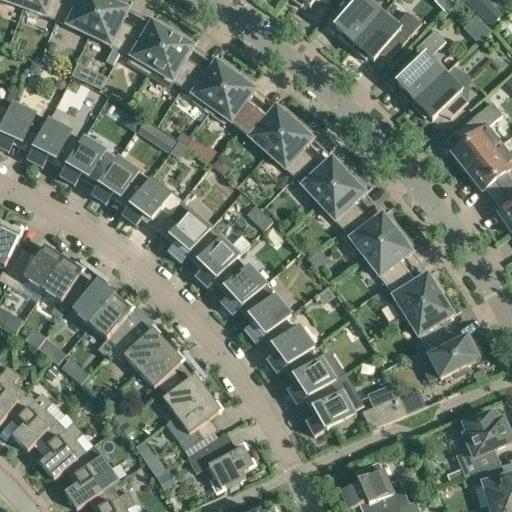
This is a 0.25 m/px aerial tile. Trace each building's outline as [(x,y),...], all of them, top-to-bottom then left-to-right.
[(0,0),(0,2),(23,11),(26,0),(0,0)] [(26,0),(23,11),(57,23),(66,0),(26,0)] [(80,0),(78,4),(69,0),(66,0),(57,23),(89,38),(107,0),(80,0)] [(114,50),(121,53),(134,30),(122,25),(128,12),(123,10),(125,5),(113,0),(107,0),(89,38),(114,50)] [(287,0),(302,10),(304,6),(309,10),(316,0),(319,0),(327,5),(330,0),(287,0)] [(338,39),(352,51),(384,14),(371,2),(371,0),(348,0),(337,13),(346,21),(337,32),(341,36),(338,39)] [(444,11),(455,0),(437,0),(435,2),(444,11)] [(467,0),(466,2),(492,29),(502,19),(484,0),(467,0)] [(369,60),(373,63),(382,53),(391,61),(408,42),(421,27),(407,14),(397,25),(384,14),(352,51),(365,63),(369,60)] [(127,66),(148,79),(175,33),(159,24),(157,28),(152,25),(145,37),(134,30),(121,53),(131,59),(127,66)] [(173,84),(183,90),(197,68),(186,62),(193,49),(189,47),(191,43),(175,33),(148,79),(169,92),(173,84)] [(399,95),(412,109),(444,77),(445,78),(448,75),(432,58),(446,45),(435,34),(417,51),(418,52),(400,70),(409,78),(398,88),(402,92),(399,95)] [(44,55),(40,64),(48,68),(52,59),(44,55)] [(42,68),(32,64),(28,74),(38,77),(42,68)] [(194,104),(209,115),(238,75),(223,64),(221,68),(216,64),(208,76),(197,68),(183,90),(197,100),(194,104)] [(428,119),(432,123),(442,113),(450,122),(468,105),(470,78),(454,70),(448,75),(445,78),(444,77),(412,109),(424,122),(428,119)] [(227,122),(241,132),(257,112),(247,104),(255,93),(250,90),(253,86),(238,75),(209,115),(224,126),(227,122)] [(467,175),(502,147),(488,130),(502,118),(492,106),(464,128),(474,140),(452,157),(467,175)] [(41,138),(49,123),(13,107),(10,113),(0,136),(0,151),(9,156),(14,142),(35,151),(41,138)] [(0,136),(10,113),(0,109),(0,136)] [(241,132),(267,156),(297,122),(284,110),(280,114),(276,110),(267,121),(257,112),(241,132)] [(141,123),(131,117),(124,127),(134,133),(141,123)] [(267,156),(294,180),(313,161),(303,152),(312,142),(308,138),(311,135),(297,122),(267,156)] [(68,168),(81,146),(68,140),(71,134),(49,123),(41,138),(35,151),(28,164),(42,171),(48,158),(68,168)] [(184,146),(189,140),(182,135),(177,141),(184,146)] [(194,153),(200,145),(192,139),(186,148),(194,153)] [(109,175),(118,161),(84,141),(81,146),(68,168),(61,181),(74,189),(81,176),(100,187),(109,175)] [(178,144),(170,156),(179,161),(187,150),(178,144)] [(511,187),(511,159),(502,147),(467,175),(482,194),(503,177),(511,187)] [(139,174),(118,161),(109,175),(100,187),(92,199),(105,208),(113,196),(132,208),(141,196),(151,183),(139,174)] [(294,180),(319,206),(352,175),(339,162),(336,165),(332,161),(321,171),(313,161),(294,180)] [(319,206),(343,232),(363,215),(354,206),(365,196),(361,192),(364,189),(352,175),(319,206)] [(171,198),(151,183),(141,196),(132,208),(123,220),(135,229),(144,217),(162,231),(171,220),(181,206),(171,198)] [(181,266),(190,255),(207,236),(211,231),(192,215),(181,206),(171,220),(162,231),(179,245),(169,256),(181,266)] [(511,208),(499,217),(511,235),(511,208)] [(343,232),(365,261),(401,233),(389,219),(386,221),(382,217),(371,226),(363,215),(343,232)] [(272,224),(264,217),(255,226),(263,233),(272,224)] [(0,279),(0,283),(8,288),(28,253),(17,247),(22,235),(2,226),(0,229),(0,269),(4,271),(0,279)] [(227,271),(237,261),(239,258),(211,231),(207,236),(190,255),(206,271),(196,281),(207,292),(217,281),(227,271)] [(365,261),(387,289),(408,274),(401,264),(412,255),(408,251),(412,248),(401,233),(365,261)] [(24,283),(43,295),(65,261),(46,249),(41,257),(30,250),(28,253),(8,288),(18,294),(24,283)] [(329,264),(320,252),(309,262),(318,273),(329,264)] [(60,321),(71,306),(96,272),(83,262),(78,270),(65,261),(43,295),(58,305),(51,315),(60,321)] [(232,319),(243,309),(253,299),(266,287),(249,269),(247,271),(237,261),(227,271),(217,281),(232,298),(222,307),(232,319)] [(90,330),(115,298),(104,289),(110,281),(96,272),(71,306),(76,310),(73,315),(90,330)] [(402,323),(406,320),(406,319),(444,295),(434,280),(430,282),(427,277),(415,285),(408,274),(387,289),(396,304),(392,306),(402,323)] [(253,299),(243,309),(257,326),(246,335),(255,347),(266,338),(286,322),(291,318),(275,298),(266,287),(253,299)] [(414,346),(418,354),(448,337),(441,326),(453,318),(450,313),(454,311),(444,295),(406,319),(406,320),(420,342),(414,346)] [(107,361),(112,355),(130,335),(121,327),(133,312),(115,298),(90,330),(106,343),(98,352),(107,361)] [(15,318),(8,331),(17,335),(23,323),(15,318)] [(288,369),(311,352),(314,350),(299,329),(294,333),(286,322),(266,338),(279,356),(268,364),(277,377),(288,369)] [(124,360),(139,375),(168,348),(153,331),(139,344),(130,335),(112,355),(121,363),(124,360)] [(422,368),(430,385),(439,380),(440,383),(453,375),(457,381),(469,375),(466,370),(479,363),(476,358),(480,356),(474,344),(470,346),(467,341),(454,348),(448,337),(418,354),(424,366),(422,368)] [(46,340),(38,351),(45,357),(54,346),(46,340)] [(159,387),(163,393),(180,379),(174,373),(184,364),(168,348),(139,375),(154,392),(159,387)] [(319,364),(311,352),(288,369),(300,387),(288,395),(296,408),(309,400),(330,386),(336,383),(322,362),(319,364)] [(71,379),(81,387),(89,377),(80,369),(71,379)] [(0,427),(11,414),(26,395),(14,386),(19,379),(7,370),(1,377),(0,376),(0,427)] [(51,372),(46,378),(52,383),(57,377),(51,372)] [(346,377),(336,383),(330,386),(309,400),(319,419),(307,426),(314,439),(338,426),(340,430),(352,424),(350,420),(354,418),(352,414),(363,408),(346,377)] [(163,402),(176,420),(208,396),(195,378),(185,385),(180,379),(163,393),(168,398),(163,402)] [(381,392),(386,405),(399,400),(394,387),(381,392)] [(28,454),(41,441),(57,424),(47,413),(53,407),(42,396),(35,403),(26,395),(11,414),(24,427),(12,439),(28,454)] [(179,445),(186,456),(214,436),(206,425),(222,414),(208,396),(176,420),(166,428),(179,445)] [(409,398),(400,402),(407,418),(416,414),(409,398)] [(362,415),(370,434),(407,418),(400,402),(399,400),(386,405),(362,415)] [(118,428),(128,419),(118,407),(108,415),(118,428)] [(469,478),(500,467),(494,453),(511,444),(511,436),(509,430),(507,431),(503,422),(490,427),(486,417),(460,429),(470,453),(456,459),(461,471),(464,478),(465,480),(469,478)] [(54,482),(68,470),(86,455),(77,443),(83,437),(74,426),(66,432),(57,424),(41,441),(53,455),(40,466),(54,482)] [(120,430),(126,438),(132,433),(126,425),(120,430)] [(211,484),(217,496),(246,480),(243,476),(255,470),(244,450),(227,458),(221,447),(218,441),(187,461),(189,464),(196,477),(209,470),(215,482),(211,484)] [(141,458),(151,451),(145,443),(135,450),(141,458)] [(76,511),(77,511),(92,502),(112,489),(119,484),(102,459),(94,464),(86,455),(68,470),(79,485),(65,495),(76,511)] [(392,511),(398,510),(409,506),(401,488),(389,489),(379,465),(365,471),(369,481),(359,485),(360,487),(340,496),(346,511),(348,511),(360,507),(362,511),(369,508),(370,511),(392,511)] [(483,486),(490,509),(511,502),(511,477),(504,480),(500,467),(469,478),(473,489),(483,486)] [(461,471),(447,477),(450,484),(464,478),(461,471)] [(127,511),(135,508),(128,495),(119,499),(112,489),(92,502),(97,511),(127,511)] [(511,511),(511,502),(490,509),(490,511),(511,511)]
